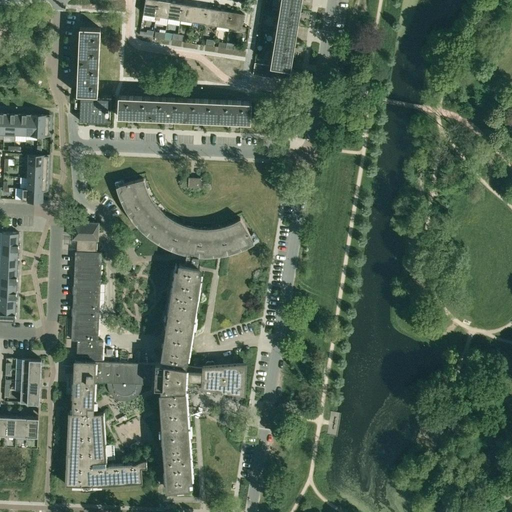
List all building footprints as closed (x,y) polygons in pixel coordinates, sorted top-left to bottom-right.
[(145,0),(143,13),(156,15),(158,0),(145,0)] [(160,0),(158,0),(156,15),(155,19),(160,20),(160,16),(168,17),(170,2),(160,0)] [(296,33),(297,27),(301,0),(281,0),(276,30),(296,33)] [(168,17),(180,19),(183,4),(170,2),(168,17)] [(180,19),(192,21),(195,6),(183,4),(180,19)] [(192,21),(205,23),(207,8),(195,6),(192,21)] [(205,23),(217,25),(220,10),(207,8),(205,23)] [(217,25),(229,27),(231,11),(220,10),(217,25)] [(229,27),(241,29),(244,13),(231,11),(229,27)] [(80,27),(79,47),(78,60),(99,61),(100,28),(80,27)] [(284,68),(290,69),(291,69),(296,33),(276,30),(271,65),(273,66),(279,67),(284,68)] [(239,44),(227,42),(226,49),(238,51),(239,44)] [(78,60),(78,73),(77,94),(97,94),(99,61),(78,60)] [(253,74),(259,75),(261,63),(255,62),(253,74)] [(118,116),(138,117),(151,117),(152,97),(119,95),(118,116)] [(151,117),(170,118),(184,119),(185,98),(152,97),(151,117)] [(80,120),(88,120),(110,121),(111,99),(81,98),(80,120)] [(184,119),(198,119),(218,120),(218,100),(185,98),(184,119)] [(218,120),(231,121),(251,122),(252,101),(218,100),(218,120)] [(5,113),(4,135),(15,136),(16,134),(15,134),(16,114),(5,113)] [(16,114),(15,134),(16,134),(27,134),(27,133),(26,133),(27,114),(16,114)] [(27,114),(26,133),(27,133),(38,134),(39,114),(32,114),(27,114)] [(39,114),(38,134),(49,135),(50,115),(39,114)] [(259,148),(258,140),(246,141),(246,149),(259,148)] [(48,166),(48,155),(26,153),(26,165),(48,166)] [(47,178),(48,166),(26,165),(25,177),(27,177),(47,178)] [(47,190),(47,178),(27,177),(27,188),(43,189),(47,190)] [(200,178),(191,177),(189,177),(189,186),(200,187),(200,178)] [(199,271),(200,266),(198,265),(200,250),(204,250),(204,251),(205,253),(222,252),(223,250),(223,249),(231,247),(231,248),(233,249),(248,243),(249,241),(248,240),(251,238),(253,240),(254,240),(240,217),(238,219),(236,220),(228,223),(225,224),(220,225),(218,226),(215,226),(211,227),(204,227),(202,227),(199,226),(196,226),(191,225),(187,224),(183,222),(180,221),(178,220),(174,218),(172,217),(168,214),(163,210),(159,207),(157,203),(155,201),(152,197),(149,191),(148,189),(146,185),(145,183),(144,178),(124,183),(118,184),(119,185),(121,185),(122,188),(121,189),(120,191),(127,206),(129,206),(130,206),(134,213),(133,213),(133,216),(144,228),(146,228),(153,232),(152,233),(153,235),(167,244),(169,243),(169,242),(173,244),(173,246),(180,247),(179,249),(181,249),(184,253),(186,253),(185,263),(179,262),(178,268),(176,267),(162,356),(164,357),(163,361),(154,361),(154,363),(102,361),(103,340),(98,340),(99,309),(104,309),(104,300),(106,283),(100,283),(101,252),(97,252),(97,239),(98,239),(98,222),(74,221),(73,238),(77,238),(77,251),(76,251),(72,339),(78,339),(77,360),(75,360),(73,407),(72,411),(69,411),(66,483),(83,484),(83,482),(93,482),(94,484),(98,483),(143,480),(142,466),(147,466),(147,458),(142,459),(141,459),(139,460),(138,461),(135,462),(106,464),(103,412),(93,412),(95,381),(111,382),(111,383),(111,385),(111,386),(112,387),(113,390),(114,391),(114,392),(115,392),(117,394),(118,394),(119,395),(120,395),(121,396),(122,396),(124,396),(126,396),(128,396),(129,396),(131,395),(132,394),(133,394),(134,393),(135,392),(136,391),(137,389),(137,388),(138,387),(138,386),(139,385),(139,383),(155,384),(154,386),(157,386),(161,386),(162,392),(160,392),(167,488),(190,486),(189,479),(192,479),(186,390),(184,390),(183,385),(197,384),(199,384),(205,385),(205,389),(206,390),(211,391),(213,390),(214,386),(243,391),(244,364),(215,366),(214,362),(213,361),(207,361),(206,363),(206,367),(203,367),(203,368),(185,365),(185,360),(187,360),(201,271),(199,271)] [(43,189),(27,188),(23,188),(22,200),(29,200),(42,200),(43,189)] [(19,231),(2,230),(1,241),(19,242),(19,231)] [(19,242),(1,241),(1,252),(18,253),(19,242)] [(18,253),(1,252),(1,263),(18,263),(18,253)] [(18,263),(1,263),(0,274),(17,274),(18,263)] [(17,274),(0,274),(0,284),(17,285),(17,274)] [(17,285),(0,284),(0,295),(16,296),(17,285)] [(16,296),(0,295),(0,305),(16,307),(16,296)] [(16,307),(0,305),(0,317),(15,318),(16,307)] [(22,358),(22,369),(41,370),(41,359),(22,358)] [(22,369),(21,380),(40,381),(41,370),(22,369)] [(21,380),(21,390),(40,391),(40,381),(21,380)] [(21,390),(20,402),(39,402),(40,391),(21,390)] [(6,415),(5,434),(16,434),(17,415),(6,415)] [(17,415),(16,434),(27,435),(28,416),(17,415)] [(28,416),(27,435),(38,435),(39,416),(28,416)] [(109,455),(121,455),(121,445),(109,446),(109,455)]
